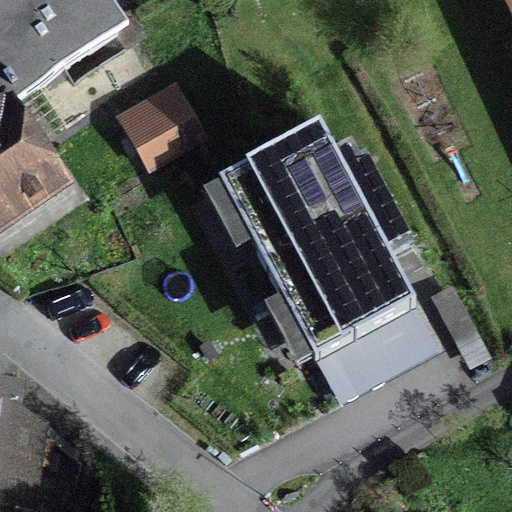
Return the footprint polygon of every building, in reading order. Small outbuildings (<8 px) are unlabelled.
[(0,0),(0,116),(12,109),(115,39),(87,0),(0,0)] [(151,174),(206,143),(179,95),(124,126),(151,174)] [(0,228),(64,185),(12,109),(0,116),(0,228)] [(416,309),(319,131),(218,186),(315,365),(416,309)] [(0,502),(25,509),(30,473),(1,469),(11,401),(0,398),(0,502)]
